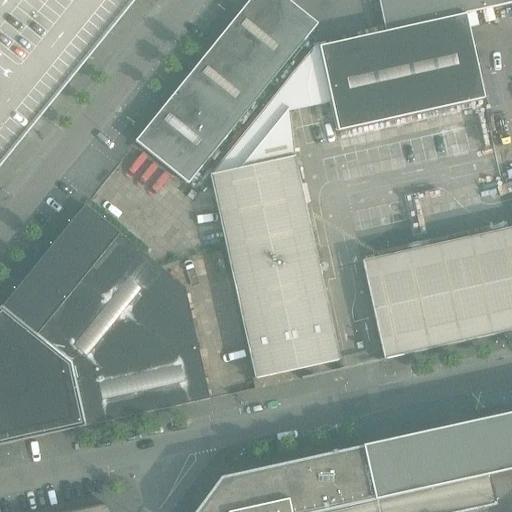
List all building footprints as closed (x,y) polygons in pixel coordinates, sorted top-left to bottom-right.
[(0,0),(0,166),(5,160),(13,152),(9,149),(16,140),(19,143),(23,139),(108,35),(115,26),(111,23),(117,15),(121,18),(125,13),(135,0),(0,0)] [(315,26),(283,0),(250,0),(135,142),(187,184),(315,26)] [(307,0),(285,0),(299,11),(307,0)] [(511,0),(377,0),(385,32),(411,26),(465,14),(468,14),(511,4),(511,0)] [(311,50),(209,176),(254,380),(339,361),(294,158),(289,112),(311,107),(331,102),(337,131),(483,100),(484,100),(465,15),(465,14),(411,26),(385,32),(385,33),(377,35),(357,39),(318,48),(318,47),(313,49),(312,49),(311,50)] [(208,400),(184,288),(84,207),(72,221),(1,308),(0,307),(0,446),(85,428),(85,427),(91,426),(200,402),(208,400)] [(511,228),(362,262),(383,362),(511,332),(511,228)] [(511,511),(511,416),(503,418),(503,417),(501,418),(475,424),(475,423),(473,424),(473,425),(447,430),(447,429),(445,430),(445,431),(419,437),(418,436),(417,436),(375,445),(363,448),(359,449),(335,455),(335,454),(331,455),(331,456),(307,461),(307,460),(303,461),(303,462),(279,467),(275,468),(251,473),(247,474),(223,480),(223,479),(220,480),(218,482),(218,483),(204,502),(203,502),(201,505),(201,506),(196,511),(426,511),(431,507),(427,488),(511,469),(511,511)]
